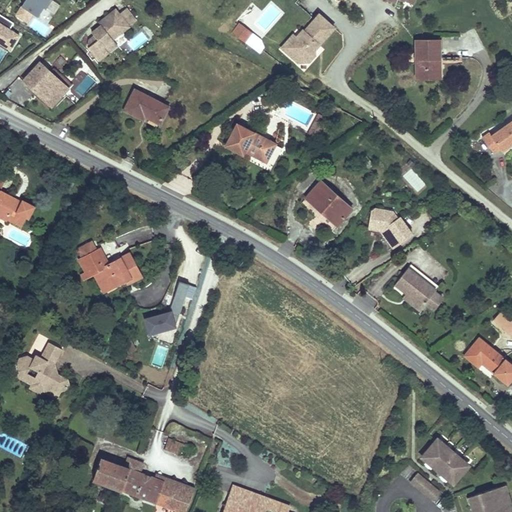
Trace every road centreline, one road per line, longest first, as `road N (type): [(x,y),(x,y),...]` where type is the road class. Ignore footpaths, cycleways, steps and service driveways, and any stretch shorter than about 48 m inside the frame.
road 1 (tertiary): [(511,444),(337,302),(223,229),(0,114)]
road 2 (unknown): [(0,89),(111,2)]
